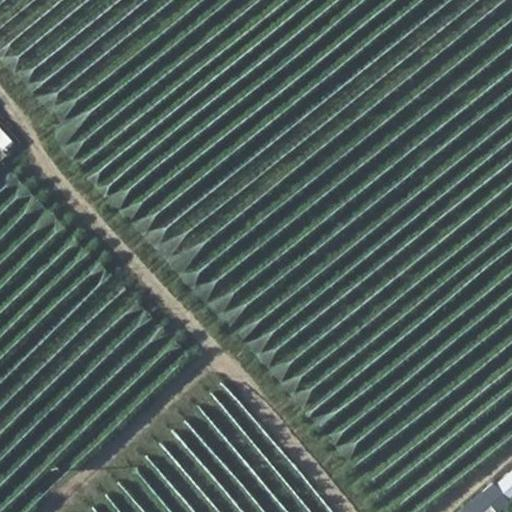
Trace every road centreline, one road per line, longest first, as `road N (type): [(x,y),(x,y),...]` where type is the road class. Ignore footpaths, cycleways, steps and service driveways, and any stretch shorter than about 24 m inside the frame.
road 1 (track): [(0,106),(84,212),(216,351)]
road 2 (track): [(216,351),(49,511)]
road 3 (track): [(216,351),(350,511)]
